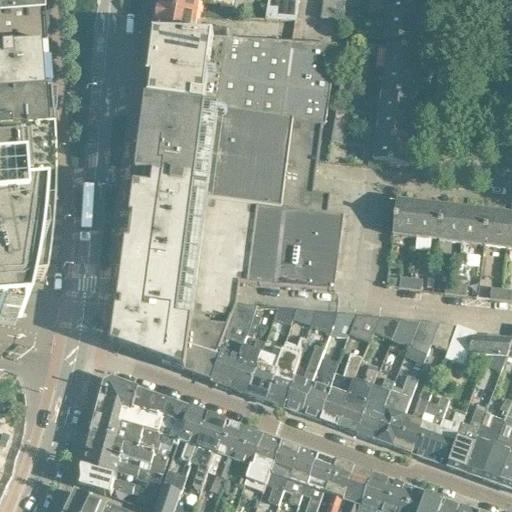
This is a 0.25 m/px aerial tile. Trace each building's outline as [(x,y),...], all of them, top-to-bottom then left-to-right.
[(0,0),(0,22),(40,19),(39,0),(0,0)] [(159,0),(158,10),(196,13),(198,2),(233,7),(234,0),(159,0)] [(291,0),(267,0),(265,21),(296,23),(299,1),(291,0)] [(334,0),(323,0),(323,9),(333,11),(334,0)] [(389,0),(387,18),(422,22),(424,0),(389,0)] [(332,22),(333,11),(323,9),(321,20),(332,22)] [(194,27),(196,13),(158,10),(153,36),(229,39),(229,29),(194,27)] [(387,18),(385,41),(419,45),(422,22),(387,18)] [(0,53),(43,50),(40,19),(0,22),(0,53)] [(154,37),(148,82),(151,82),(149,103),(323,126),(325,127),(337,47),(293,44),(293,43),(263,41),(229,39),(153,36),(153,37),(154,37)] [(348,43),(346,54),(356,56),(358,44),(348,43)] [(388,48),(385,73),(419,77),(422,52),(417,51),(388,48)] [(0,99),(12,99),(14,97),(46,94),(43,50),(0,53),(0,99)] [(417,100),(420,77),(419,77),(385,73),(382,95),(417,100)] [(353,79),(342,77),(340,88),(351,90),(353,79)] [(349,101),(351,90),(340,88),(338,99),(349,101)] [(414,122),(417,100),(382,95),(380,118),(414,122)] [(47,96),(12,99),(0,99),(0,137),(49,134),(48,119),(51,118),(51,113),(52,109),(51,99),(47,99),(47,96)] [(149,104),(146,103),(137,172),(131,221),(134,221),(131,247),(126,246),(118,307),(122,307),(121,314),(117,314),(112,349),(182,374),(211,384),(223,352),(219,350),(226,333),(238,307),(237,306),(240,285),(335,293),(344,217),(328,215),(331,197),(314,195),(323,126),(149,103),(149,104)] [(411,145),(412,145),(414,122),(380,118),(377,140),(411,145)] [(345,124),(335,122),(333,133),(343,135),(345,124)] [(342,146),(343,135),(333,133),(331,144),(342,146)] [(0,324),(19,323),(21,313),(24,300),(27,283),(42,282),(47,246),(50,218),(50,204),(51,200),(51,186),(51,182),(51,168),(50,150),(49,134),(0,137),(0,324)] [(409,167),(412,145),(411,145),(377,140),(374,163),(409,167)] [(397,202),(393,237),(415,239),(420,205),(397,202)] [(438,242),(442,207),(420,205),(415,239),(438,242)] [(465,210),(442,207),(438,242),(461,245),(465,210)] [(488,213),(465,210),(461,245),(484,247),(488,213)] [(511,216),(488,213),(484,247),(507,250),(511,216)] [(399,290),(410,292),(412,281),(401,280),(399,290)] [(412,281),(410,292),(421,293),(423,282),(412,281)] [(445,296),(456,297),(457,286),(446,285),(445,296)] [(457,286),(456,297),(467,298),(468,288),(457,286)] [(490,301),(501,302),(502,292),(491,290),(490,301)] [(511,292),(502,292),(501,302),(511,303),(511,292)] [(223,352),(211,384),(228,390),(239,360),(239,359),(242,350),(246,339),(250,328),(253,318),(256,308),(238,307),(226,333),(219,350),(223,352)] [(278,310),(274,322),(291,328),(296,312),(278,310)] [(311,327),(310,331),(330,338),(338,316),(337,316),(331,315),(316,314),(311,327)] [(330,338),(329,340),(348,341),(349,338),(357,318),(345,317),(338,316),(330,338)] [(250,328),(246,339),(251,341),(253,336),(254,337),(260,320),(253,318),(250,328)] [(357,318),(349,338),(369,346),(374,335),(381,320),(365,318),(357,318)] [(381,320),(374,335),(391,343),(400,322),(381,320)] [(421,324),(400,322),(391,343),(409,350),(421,324)] [(421,324),(409,350),(428,358),(431,348),(439,325),(438,325),(421,324)] [(439,325),(431,348),(448,354),(450,349),(459,329),(439,325)] [(448,354),(446,361),(463,368),(468,356),(476,337),(477,335),(459,328),(459,329),(450,349),(448,354)] [(511,346),(511,339),(488,338),(476,337),(468,356),(507,359),(511,346)] [(276,373),(265,404),(284,410),(295,380),(296,378),(292,376),(304,343),(300,341),(297,348),(285,344),(281,352),(274,372),(276,373)] [(239,360),(228,390),(246,397),(258,366),(257,366),(260,356),(264,346),(255,343),(251,353),(242,350),(239,359),(239,360)] [(258,366),(246,397),(265,404),(276,373),(274,372),(281,352),(273,349),(269,359),(260,356),(257,366),(258,366)] [(295,380),(284,410),(302,417),(313,386),(311,385),(323,353),(314,349),(301,382),(295,380)] [(332,393),(321,424),(339,430),(350,400),(348,399),(353,384),(361,361),(350,357),(342,380),(334,377),(329,392),(332,393)] [(313,386),(302,417),(321,424),(332,393),(329,392),(334,377),(338,365),(328,362),(320,389),(313,386)] [(350,400),(339,430),(357,437),(368,406),(365,405),(370,391),(378,370),(369,366),(361,387),(353,384),(348,399),(350,400)] [(405,419),(394,450),(412,456),(423,426),(421,425),(429,405),(438,379),(428,376),(412,422),(405,419)] [(385,412),(374,443),(394,450),(405,419),(404,419),(417,382),(407,378),(402,392),(392,389),(384,412),(385,412)] [(105,385),(102,399),(163,418),(163,419),(183,426),(189,409),(112,382),(105,385)] [(368,406),(357,437),(374,443),(385,412),(384,412),(392,389),(393,386),(384,382),(379,394),(370,391),(365,405),(368,406)] [(102,399),(97,417),(150,433),(178,441),(183,426),(163,419),(163,418),(102,399)] [(423,426),(412,456),(429,463),(441,429),(438,428),(445,410),(448,402),(439,399),(436,407),(429,405),(421,425),(423,426)] [(183,426),(178,441),(187,444),(181,460),(190,463),(195,448),(197,448),(208,416),(189,409),(183,426)] [(460,436),(448,470),(465,476),(477,444),(475,443),(484,417),(486,413),(477,410),(470,431),(460,427),(458,435),(460,436)] [(441,429),(429,463),(448,470),(460,436),(458,435),(460,427),(464,416),(454,413),(450,425),(441,422),(438,428),(441,429)] [(195,448),(190,463),(200,466),(191,492),(201,495),(208,475),(215,455),(216,456),(227,423),(208,416),(197,448),(195,448)] [(97,417),(92,434),(122,444),(122,445),(166,458),(167,455),(171,456),(172,451),(175,452),(178,441),(150,433),(97,417)] [(477,444),(465,476),(482,482),(494,450),(499,437),(503,424),(484,417),(475,443),(477,444)] [(494,450),(482,482),(499,488),(510,457),(511,452),(511,420),(505,418),(503,424),(499,437),(494,450)] [(215,455),(208,475),(216,478),(211,493),(221,496),(233,462),(235,463),(245,430),(227,423),(216,456),(215,455)] [(241,465),(234,485),(243,488),(246,480),(250,469),(252,469),(263,436),(245,430),(235,463),(241,465)] [(92,434),(88,453),(118,461),(119,458),(150,466),(148,472),(163,476),(169,459),(166,458),(122,445),(122,444),(92,434)] [(246,480),(243,488),(262,495),(265,487),(269,476),(271,476),(282,443),(263,436),(252,469),(250,469),(246,480)] [(269,476),(265,487),(275,490),(269,504),(278,508),(285,491),(288,482),(290,483),(301,450),(282,443),(271,476),(269,476)] [(288,482),(285,491),(294,494),(290,505),(300,508),(303,498),(306,489),(307,489),(319,457),(301,450),(290,483),(288,482)] [(511,452),(510,457),(499,488),(511,492),(511,452)] [(88,453),(83,470),(113,478),(115,472),(137,479),(140,470),(118,463),(118,461),(88,453)] [(306,489),(303,498),(312,501),(308,511),(318,511),(324,495),(325,496),(337,463),(319,457),(307,489),(306,489)] [(332,498),(327,511),(338,511),(342,502),(343,502),(355,469),(337,463),(325,496),(332,498)] [(350,505),(347,511),(358,511),(359,509),(361,509),(374,476),(355,469),(343,502),(350,505)] [(83,470),(79,488),(109,497),(111,489),(143,499),(146,491),(112,481),(113,478),(83,470)] [(359,509),(358,511),(380,511),(391,483),(374,476),(361,509),(359,509)] [(176,477),(171,492),(181,495),(186,480),(176,477)] [(401,511),(409,489),(391,483),(380,511),(401,511)] [(154,511),(174,511),(181,495),(171,492),(162,489),(154,511)] [(420,511),(426,495),(409,489),(401,511),(420,511)] [(120,511),(76,494),(67,511),(120,511)] [(441,511),(445,502),(426,495),(420,511),(441,511)] [(460,511),(462,508),(445,502),(441,511),(460,511)]
